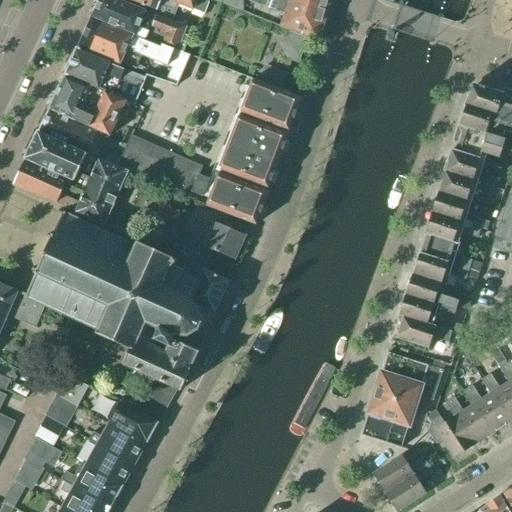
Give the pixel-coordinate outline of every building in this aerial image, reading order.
[(145,20),(148,13),(114,0),(100,0),(92,20),(147,42),(151,32),(149,31),(145,20)] [(156,17),(148,13),(145,20),(149,31),(151,32),(147,42),(152,44),(153,41),(183,53),(189,38),(192,31),(186,28),(186,27),(172,22),(179,6),(194,12),(194,10),(204,14),(209,0),(127,0),(158,11),(157,15),(156,17)] [(209,0),(289,32),(308,39),(318,43),(323,26),(317,22),(323,0),(209,0)] [(396,0),(385,38),(386,42),(389,44),(394,44),(397,41),(407,2),(407,0),(396,0)] [(440,16),(438,18),(430,43),(430,46),(432,47),(434,47),(436,45),(443,20),(444,18),(444,17),(442,16),(440,16)] [(152,44),(147,42),(92,20),(79,47),(121,64),(128,48),(134,51),(134,53),(138,55),(135,64),(163,75),(165,66),(171,68),(166,83),(178,87),(190,55),(183,53),(153,41),(152,44)] [(299,65),(308,39),(289,32),(280,58),(299,65)] [(135,105),(145,80),(77,51),(66,76),(135,105)] [(109,138),(126,102),(66,77),(50,110),(109,138)] [(206,208),(255,226),(268,193),(266,192),(288,135),(287,135),(301,98),(253,80),(220,168),(221,168),(206,208)] [(395,339),(428,350),(432,338),(448,343),(452,332),(432,326),(435,316),(452,322),(459,302),(442,296),(445,287),(446,288),(449,275),(466,281),(469,271),(478,274),(482,264),(456,256),(459,244),(458,244),(461,234),(478,239),(484,220),(468,215),(474,193),(491,198),(497,179),(481,173),(486,155),(499,159),(505,141),(502,140),(505,133),(511,134),(511,145),(510,152),(511,152),(511,99),(503,97),(503,95),(472,85),(459,128),(462,129),(455,152),(452,151),(425,235),(426,236),(413,275),(412,274),(398,318),(402,319),(395,339)] [(97,160),(100,152),(91,148),(92,145),(79,140),(85,127),(49,111),(38,133),(97,160)] [(76,214),(80,206),(81,203),(60,194),(65,184),(82,192),(97,160),(38,134),(25,160),(26,160),(13,186),(56,204),(76,214)] [(202,197),(210,180),(199,176),(202,168),(131,136),(117,168),(189,198),(192,193),(202,197)] [(104,228),(128,174),(100,162),(76,214),(104,228)] [(511,255),(511,253),(511,197),(508,196),(492,249),(511,255)] [(36,329),(44,308),(97,332),(96,335),(130,350),(123,366),(153,380),(136,410),(160,421),(177,390),(181,391),(204,340),(206,338),(205,337),(212,323),(213,323),(213,321),(230,282),(203,271),(165,253),(163,257),(58,212),(21,292),(21,293),(0,284),(0,335),(8,316),(36,329)] [(165,253),(203,271),(211,251),(234,261),(245,237),(214,223),(203,247),(199,246),(196,251),(190,249),(188,254),(168,244),(165,253)] [(61,329),(64,322),(55,318),(52,325),(61,329)] [(511,368),(508,363),(507,364),(498,350),(491,355),(499,369),(508,383),(505,385),(511,395),(511,368)] [(378,384),(418,397),(433,402),(443,371),(387,354),(378,384)] [(297,440),(336,366),(324,360),(285,434),(297,440)] [(511,422),(511,395),(505,385),(499,389),(490,375),(481,381),(490,395),(486,397),(505,427),(511,422)] [(85,394),(63,382),(61,387),(56,395),(77,407),(85,394)] [(409,427),(418,397),(378,384),(368,414),(369,414),(362,436),(401,449),(408,427),(409,427)] [(505,427),(486,397),(481,401),(472,386),(463,392),(472,407),(467,409),(486,439),(505,427)] [(50,406),(72,418),(77,407),(56,395),(50,406)] [(486,439),(467,409),(463,412),(454,398),(445,404),(454,418),(448,422),(467,451),(486,439)] [(109,425),(147,446),(159,424),(121,403),(109,425)] [(232,408),(174,511),(198,511),(250,418),(232,408)] [(467,451),(448,422),(444,424),(440,418),(435,410),(426,416),(430,424),(428,432),(436,445),(443,441),(454,459),(467,451)] [(0,415),(0,441),(5,444),(15,423),(0,415)] [(40,427),(58,438),(64,428),(45,418),(40,427)] [(97,446),(135,467),(147,446),(109,425),(97,446)] [(135,467),(97,446),(86,467),(123,488),(130,476),(135,467)] [(26,461),(42,469),(46,462),(28,452),(24,460),(26,461)] [(385,494),(428,466),(423,457),(408,467),(402,457),(373,475),(385,494)] [(428,466),(385,494),(396,511),(397,511),(426,494),(420,484),(434,475),(433,473),(443,467),(438,460),(428,466)] [(42,469),(26,461),(20,471),(37,481),(43,470),(42,469)] [(123,488),(86,467),(74,488),(112,509),(123,488)] [(68,511),(109,511),(112,509),(74,488),(63,509),(68,511)] [(511,488),(503,494),(511,508),(511,488)] [(4,504),(13,510),(19,499),(8,492),(2,503),(4,504)] [(480,511),(509,511),(500,496),(485,506),(486,507),(480,511)]
